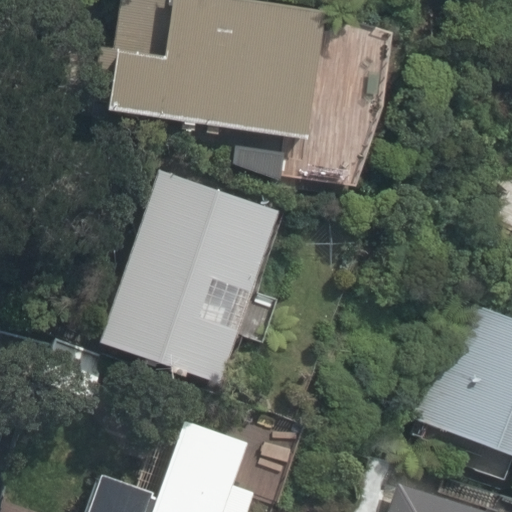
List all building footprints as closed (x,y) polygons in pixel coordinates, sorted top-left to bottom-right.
[(328,7),(284,0),(119,0),(101,108),(306,137),(328,7)] [(511,122),(473,105),(427,204),(511,243),(511,122)] [(280,208),(156,167),(91,339),(214,385),(280,208)] [(511,310),(467,294),(417,415),(511,449),(511,310)] [(99,469),(82,511),(246,511),(255,489),(235,481),(247,439),(184,419),(158,491),(99,469)] [(511,511),(511,509),(406,472),(391,511),(511,511)]
